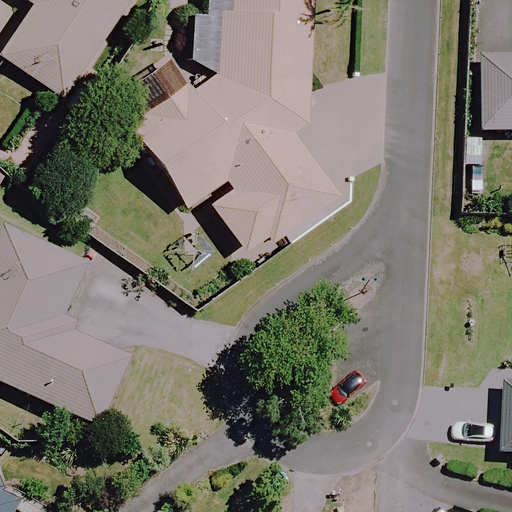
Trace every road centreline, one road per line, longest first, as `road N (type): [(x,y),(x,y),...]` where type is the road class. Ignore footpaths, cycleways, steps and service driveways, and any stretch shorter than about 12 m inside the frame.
road 1 (residential): [(404,214),(398,400),(376,431),(343,445),(293,450),(252,409),(246,364),(268,317)]
road 2 (residential): [(417,0),(404,214)]
road 3 (residential): [(268,317),(404,214)]
